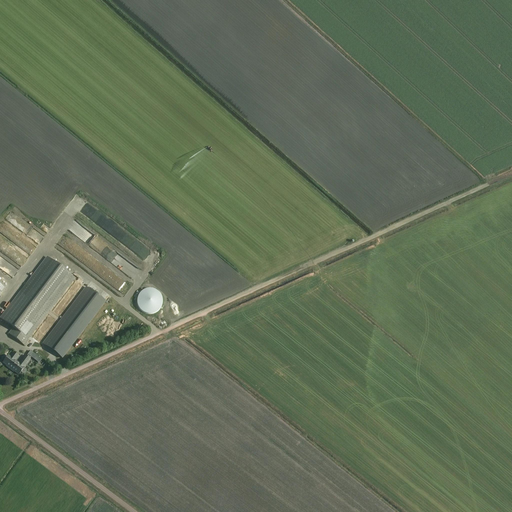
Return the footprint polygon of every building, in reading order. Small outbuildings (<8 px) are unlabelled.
[(29,340),(28,339),(75,278),(47,257),(0,318),(13,328),(9,334),(25,346),(29,340)] [(120,292),(125,285),(95,262),(93,265),(95,266),(92,270),(120,292)] [(104,301),(86,287),(42,343),(61,358),(104,301)] [(122,328),(114,330),(115,337),(124,335),(122,328)] [(14,371),(19,375),(24,368),(30,359),(26,356),(19,364),(15,361),(19,356),(14,353),(10,358),(8,356),(3,363),(7,366),(6,366),(14,372),(14,371)]
